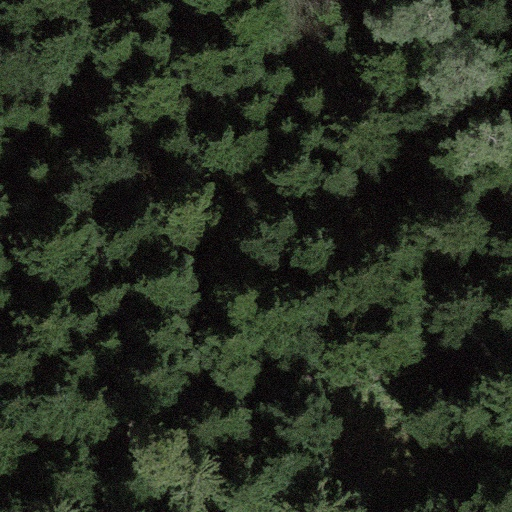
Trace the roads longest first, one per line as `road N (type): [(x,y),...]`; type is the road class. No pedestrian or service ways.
road 1 (track): [(183,511),(511,495)]
road 2 (track): [(361,0),(511,225)]
